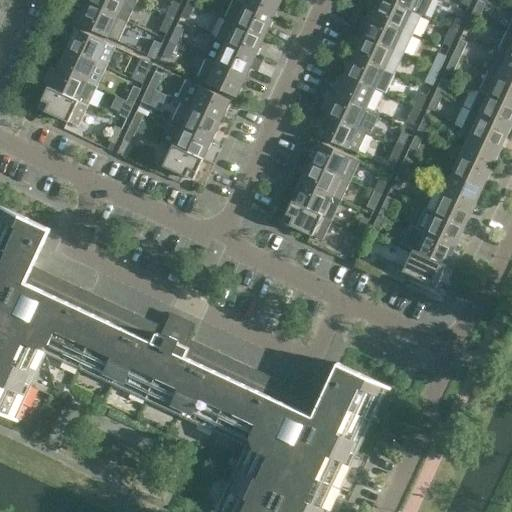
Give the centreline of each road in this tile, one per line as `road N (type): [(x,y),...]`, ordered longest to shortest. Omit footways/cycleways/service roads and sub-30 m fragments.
road 1 (residential): [(220,235),(333,0)]
road 2 (residential): [(453,349),(220,235)]
road 3 (residential): [(220,235),(0,146)]
road 4 (residential): [(382,511),(453,349)]
